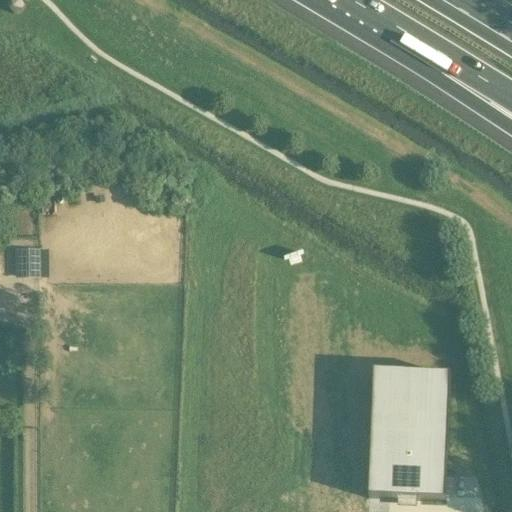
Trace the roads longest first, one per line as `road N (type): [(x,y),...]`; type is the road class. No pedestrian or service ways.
road 1 (motorway): [(397,27),(511,128)]
road 2 (motorway): [(397,27),(511,97)]
